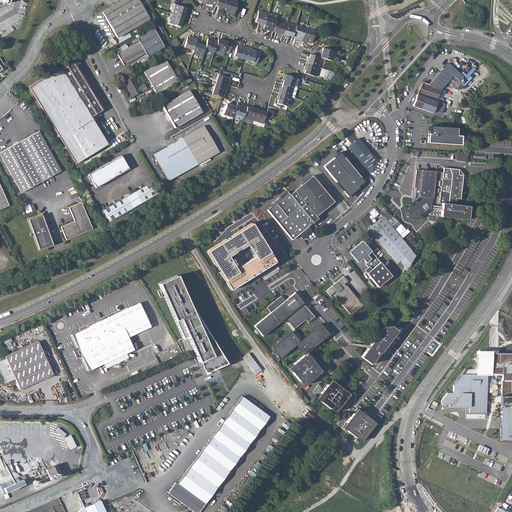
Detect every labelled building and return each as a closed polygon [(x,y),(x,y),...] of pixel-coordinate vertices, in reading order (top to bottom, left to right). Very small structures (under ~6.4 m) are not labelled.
[(138,0),(123,0),(102,12),(117,38),(149,19),(138,0)] [(217,0),(215,6),(219,7),(219,8),(224,10),(227,0),(217,0)] [(227,0),(224,10),(223,13),(229,14),(233,15),(237,4),(234,3),(234,0),(227,0)] [(175,4),(172,14),(184,18),(186,12),(185,12),(186,8),(178,5),(175,4)] [(259,24),(264,25),(267,17),(268,14),(258,11),(255,22),(259,23),(259,24)] [(184,18),(172,14),(169,23),(180,27),(182,22),(182,23),(184,18)] [(264,25),(263,29),(268,31),(269,30),(273,31),(276,20),(267,17),(264,25)] [(276,20),(273,31),(277,32),(276,33),(282,35),(286,23),(276,20)] [(286,23),(282,35),(287,37),(287,36),(292,37),(295,26),(286,23)] [(295,26),(292,37),(296,39),(296,40),(301,41),(305,29),(295,26)] [(128,48),(117,54),(123,65),(145,52),(147,56),(164,46),(153,28),(137,38),(139,42),(128,48)] [(305,29),(301,41),(306,43),(306,42),(311,43),(314,32),(305,29)] [(184,47),(193,50),(196,42),(197,38),(192,37),(187,36),(184,47)] [(204,49),(203,53),(213,56),(215,50),(217,41),(213,39),(208,37),(206,45),(204,49)] [(217,41),(215,50),(224,53),(225,49),(230,51),(233,42),(222,39),(222,40),(218,39),(217,41)] [(193,50),(192,54),(202,57),(203,53),(204,49),(206,45),(201,44),(201,43),(196,42),(193,50)] [(117,54),(128,48),(125,44),(115,50),(117,54)] [(233,56),(243,59),(247,47),(242,45),(241,46),(237,44),(233,56)] [(247,47),(243,59),(253,62),(252,63),(256,65),(260,52),(252,50),(252,49),(247,47)] [(320,52),(318,57),(321,58),(330,61),(333,51),(322,48),(321,52),(320,52)] [(307,58),(306,63),(318,67),(321,58),(318,57),(310,54),(308,58),(307,58)] [(165,59),(143,72),(156,94),(178,81),(165,59)] [(72,63),(62,70),(61,68),(30,87),(75,163),(107,144),(91,117),(101,110),(72,63)] [(318,67),(306,63),(304,68),(305,68),(304,73),(315,77),(318,67)] [(449,63),(440,74),(444,87),(453,78),(462,85),(467,78),(449,63)] [(283,79),(282,84),(293,87),(296,88),(299,78),(284,74),(283,79)] [(444,87),(440,74),(430,85),(423,82),(418,93),(438,99),(440,95),(441,90),(444,87)] [(218,75),(215,85),(227,89),(228,83),(229,79),(218,75)] [(133,76),(124,81),(132,97),(147,88),(144,83),(139,86),(133,76)] [(280,88),(278,93),(290,97),(293,87),(282,84),(280,89),(280,88)] [(215,85),(212,94),(223,98),(225,93),(225,94),(227,89),(215,85)] [(189,91),(162,106),(175,128),(202,112),(189,91)] [(290,97),(278,93),(277,98),(278,98),(276,103),(287,106),(290,97)] [(438,99),(418,93),(414,106),(433,113),(438,99)] [(237,105),(234,114),(243,117),(247,106),(242,104),(237,102),(237,105)] [(223,114),(233,118),(234,114),(237,105),(231,104),(231,105),(227,103),(223,114)] [(243,117),(242,121),(252,124),(257,108),(252,107),(247,106),(243,117)] [(257,108),(252,124),(261,127),(266,112),(261,111),(262,110),(257,108)] [(204,126),(182,138),(197,164),(218,152),(204,126)] [(456,130),(430,129),(430,136),(428,136),(427,145),(460,147),(461,138),(456,138),(456,130)] [(39,131),(0,152),(0,155),(21,193),(60,170),(39,131)] [(166,147),(153,155),(168,181),(197,164),(182,138),(168,146),(169,148),(167,149),(166,147)] [(357,139),(347,148),(369,174),(374,160),(357,139)] [(339,153),(323,167),(345,194),(356,186),(349,178),(355,173),(339,153)] [(121,155),(88,174),(96,187),(128,168),(121,155)] [(442,173),(415,169),(413,187),(412,194),(413,194),(412,202),(408,205),(407,217),(418,218),(425,213),(426,215),(430,216),(442,217),(466,220),(468,207),(454,205),(454,199),(459,199),(462,176),(457,175),(458,170),(443,168),(442,173)] [(312,177),(294,191),(294,190),(289,194),(304,212),(313,223),(318,219),(316,216),(333,201),(312,177)] [(151,182),(102,210),(110,221),(158,194),(151,182)] [(0,209),(8,205),(0,186),(0,209)] [(287,192),(267,209),(292,240),(298,235),(301,239),(311,231),(308,227),(313,223),(304,212),(287,192)] [(74,221),(60,227),(65,240),(92,229),(81,202),(69,207),(74,221)] [(42,215),(28,220),(39,250),(52,245),(42,215)] [(381,216),(367,228),(397,263),(411,251),(381,216)] [(254,275),(275,262),(270,253),(251,223),(211,248),(206,251),(230,290),(254,275)] [(370,270),(365,274),(377,288),(390,277),(361,241),(347,252),(357,263),(361,260),(367,267),(370,270)] [(177,275),(158,283),(183,339),(188,336),(204,373),(227,363),(188,300),(177,275)] [(333,287),(332,286),(326,291),(329,296),(335,292),(336,293),(334,296),(350,316),(362,305),(346,285),(345,285),(344,284),(347,281),(343,276),(337,281),(338,283),(333,287)] [(285,287),(280,291),(285,296),(289,292),(288,290),(285,287)] [(273,310),(282,321),(290,332),(294,329),(305,320),(308,323),(315,317),(305,305),(304,306),(302,304),(303,303),(295,293),(292,295),(285,300),(281,296),(267,308),(270,313),(273,310)] [(89,371),(102,365),(104,364),(111,364),(111,360),(116,361),(117,357),(124,358),(125,355),(126,354),(133,350),(127,338),(150,327),(138,302),(72,334),(89,371)] [(273,310),(270,313),(254,326),(262,336),(282,321),(273,310)] [(361,355),(363,357),(372,363),(377,356),(398,328),(391,323),(388,324),(384,324),(368,346),(361,355)] [(295,345),(303,355),(306,352),(328,335),(321,325),(302,339),(295,345)] [(280,357),(295,345),(302,339),(298,334),(294,329),(290,332),(272,347),(280,357)] [(6,358),(0,360),(0,370),(5,383),(15,378),(21,390),(53,375),(37,341),(5,356),(6,358)] [(178,344),(156,355),(159,361),(181,350),(178,344)] [(476,351),(476,364),(485,353),(491,353),(491,351),(476,351)] [(306,352),(303,355),(288,367),(302,385),(321,370),(310,356),(306,352)] [(485,353),(476,364),(473,369),(465,369),(453,385),(453,393),(447,393),(440,401),(442,405),(454,405),(469,405),(469,407),(469,413),(486,413),(487,375),(491,375),(491,374),(502,374),(501,396),(500,440),(511,439),(511,352),(491,353),(485,353)] [(262,370),(249,353),(242,358),(256,375),(262,370)] [(316,397),(325,404),(335,412),(338,408),(350,394),(339,385),(331,379),(330,380),(316,397)] [(308,398),(299,388),(296,390),(308,406),(315,398),(311,394),(308,398)] [(174,483),(167,493),(194,511),(199,511),(270,416),(242,396),(176,484),(174,483)] [(357,409),(342,427),(361,441),(375,423),(373,421),(369,418),(357,409)] [(70,433),(64,435),(71,451),(77,448),(70,433)] [(45,469),(49,475),(56,472),(53,465),(45,469)] [(435,465),(433,473),(453,478),(455,471),(435,465)] [(455,481),(473,486),(475,479),(457,473),(455,481)] [(429,482),(443,487),(446,480),(432,475),(429,482)] [(12,480),(0,484),(3,492),(28,482),(26,477),(13,482),(12,480)] [(477,481),(475,489),(486,492),(489,484),(477,481)] [(105,511),(101,501),(75,511),(105,511)]
